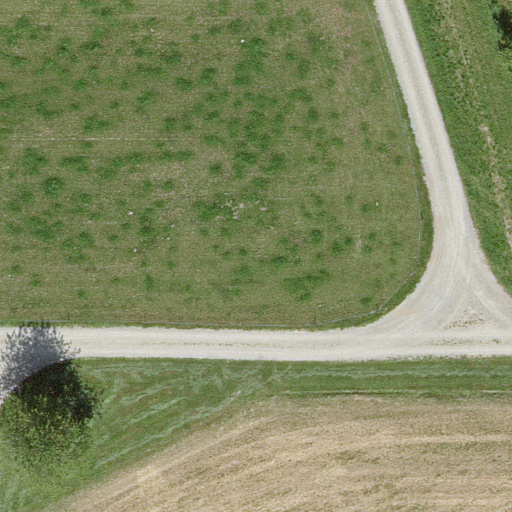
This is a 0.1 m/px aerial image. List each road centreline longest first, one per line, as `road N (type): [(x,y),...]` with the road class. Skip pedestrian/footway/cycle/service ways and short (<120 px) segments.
road 1 (track): [(0,340),(492,336)]
road 2 (track): [(492,336),(384,0)]
